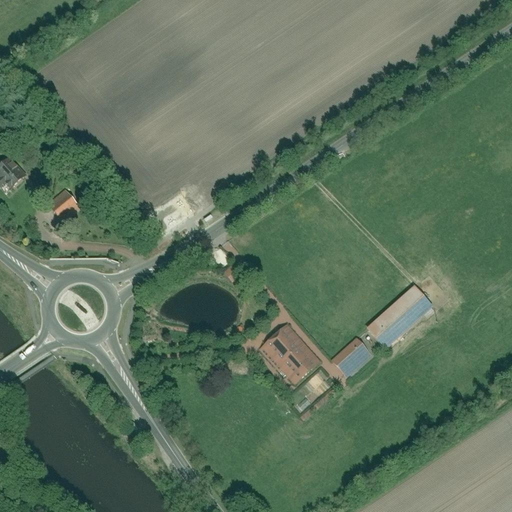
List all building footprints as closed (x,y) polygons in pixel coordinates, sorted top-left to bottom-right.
[(20,179),(3,163),(0,165),(0,186),(7,193),(20,179)] [(73,207),(58,189),(42,203),(57,220),(73,207)] [(245,275),(237,266),(223,277),(231,287),(245,275)] [(433,312),(414,289),(366,330),(385,353),(433,312)] [(323,364),(288,325),(258,352),(292,391),(323,364)] [(371,359),(356,343),(333,364),(348,380),(371,359)]
